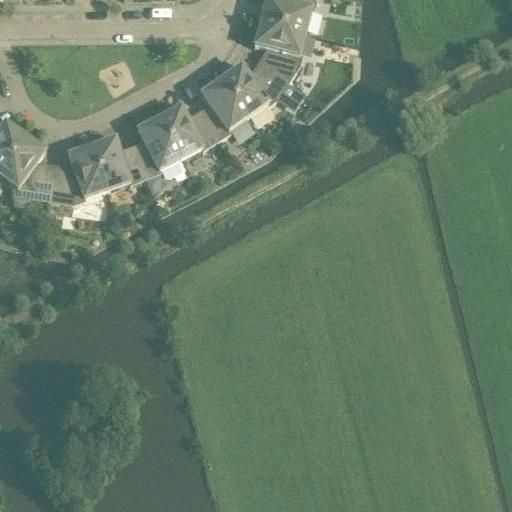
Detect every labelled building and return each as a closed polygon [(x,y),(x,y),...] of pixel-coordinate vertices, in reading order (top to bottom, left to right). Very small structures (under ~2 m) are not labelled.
[(315,0),(283,0),(284,3),(266,2),(260,26),(305,37),(310,14),(313,15),(315,8),(315,0)] [(305,37),(260,26),(254,50),(271,54),(270,58),(262,70),(288,87),(299,70),(301,60),(299,60),(305,37)] [(288,87),(262,70),(254,82),(251,85),(241,70),(221,85),(247,122),(267,108),(268,110),(277,104),(288,87)] [(247,122),(221,85),(201,99),(211,113),(209,114),(200,121),(216,146),(229,137),(228,135),(247,122)] [(216,146),(200,121),(190,127),(189,128),(180,112),(159,124),(180,164),(201,153),(202,155),(216,146)] [(133,156),(145,183),(160,177),(159,175),(180,164),(159,124),(137,135),(143,152),(133,156)] [(0,175),(24,142),(4,128),(0,131),(0,175)] [(49,206),(54,176),(37,173),(34,171),(44,157),(24,142),(0,175),(0,181),(16,193),(15,195),(13,199),(12,204),(14,208),(18,211),(22,212),(27,211),(30,208),(32,204),(49,206)] [(91,152),(106,195),(129,187),(129,189),(145,183),(133,156),(120,161),(114,144),(91,152)] [(106,195),(91,152),(68,160),(70,178),(54,176),(49,206),(73,210),(85,206),(84,203),(106,195)]
